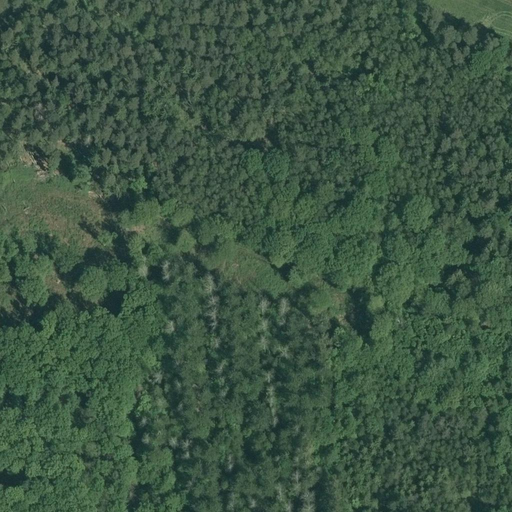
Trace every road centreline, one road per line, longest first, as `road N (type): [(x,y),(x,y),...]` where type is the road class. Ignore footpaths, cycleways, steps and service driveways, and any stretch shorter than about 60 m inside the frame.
road 1 (track): [(0,167),(511,342)]
road 2 (track): [(152,219),(175,511)]
